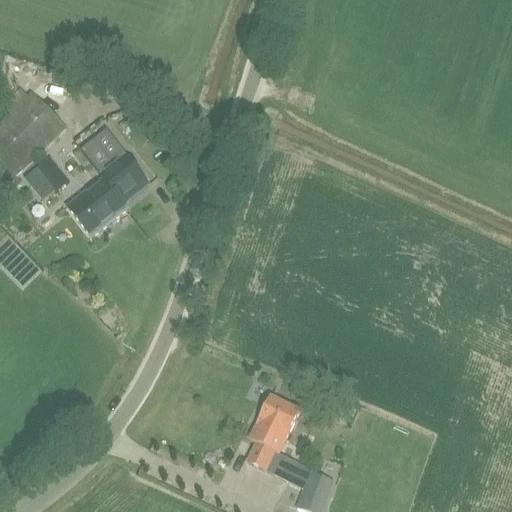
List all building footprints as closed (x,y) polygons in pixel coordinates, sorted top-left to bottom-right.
[(31,93),(27,97),(22,92),(7,105),(13,111),(0,125),(0,188),(4,192),(67,127),(31,93)] [(105,182),(69,210),(93,240),(129,212),(124,205),(148,186),(123,155),(113,163),(95,141),(82,152),(99,174),(105,182)] [(66,188),(49,166),(40,174),(56,195),(66,188)] [(272,401),(257,429),(250,443),(258,447),(248,465),(287,485),(297,466),(279,457),(300,416),(272,401)] [(312,477),(302,501),(308,504),(304,511),(305,511),(318,511),(331,485),(312,477)]
